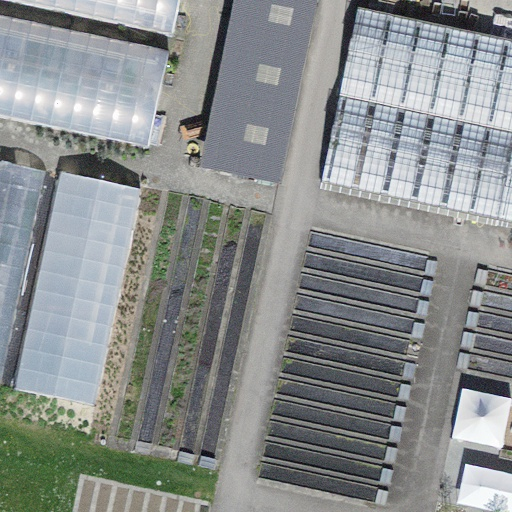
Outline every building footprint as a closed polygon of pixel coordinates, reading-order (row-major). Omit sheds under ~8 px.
[(176,37),(183,0),(0,0),(0,113),(154,142),(175,36),(176,37)] [(315,2),(307,0),(256,0),(220,162),(277,175),(315,2)] [(511,53),(353,20),(316,195),(511,236),(511,53)] [(137,178),(53,160),(8,370),(92,388),(137,178)] [(455,434),(510,446),(511,436),(511,392),(466,383),(455,434)] [(511,467),(461,456),(455,482),(509,494),(511,482),(511,467)]
